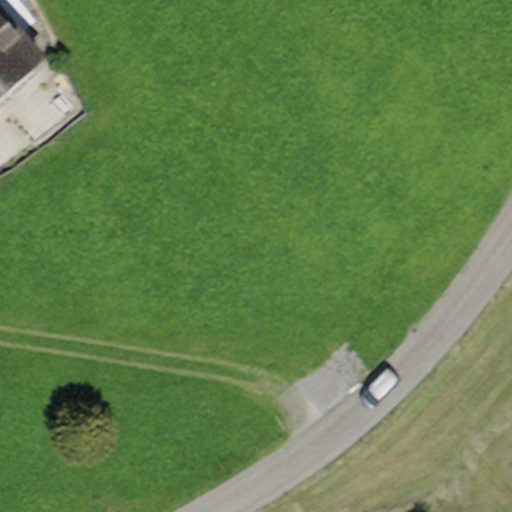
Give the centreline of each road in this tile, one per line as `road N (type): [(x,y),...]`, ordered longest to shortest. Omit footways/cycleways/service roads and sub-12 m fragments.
road 1 (residential): [(215,511),(334,450),(511,243)]
road 2 (track): [(334,450),(269,381),(0,339)]
